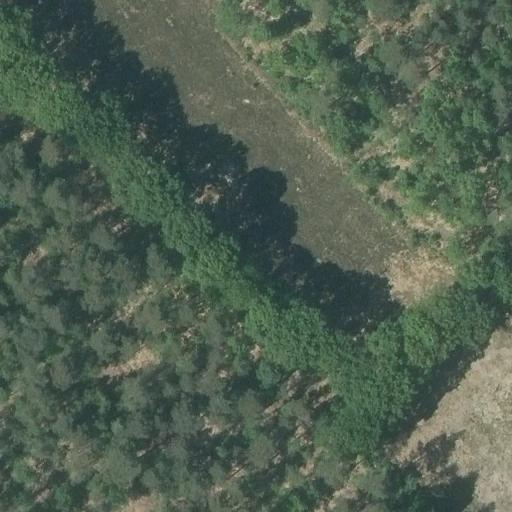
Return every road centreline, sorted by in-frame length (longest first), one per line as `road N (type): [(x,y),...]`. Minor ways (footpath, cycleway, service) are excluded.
road 1 (track): [(415,154),(260,0)]
road 2 (track): [(511,11),(415,154)]
road 3 (track): [(511,277),(415,154)]
